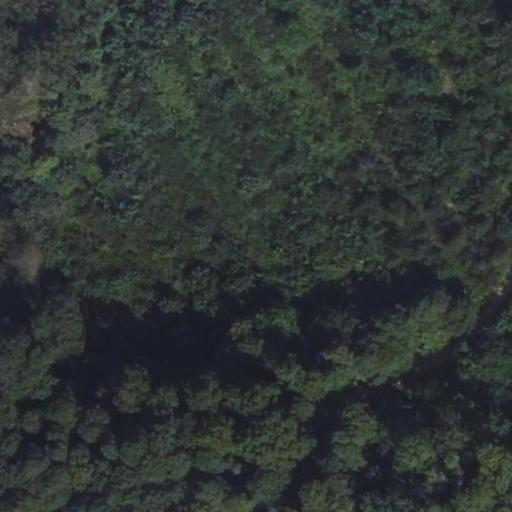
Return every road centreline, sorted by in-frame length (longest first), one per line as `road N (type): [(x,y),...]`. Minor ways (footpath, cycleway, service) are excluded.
road 1 (track): [(511,292),(458,348),(396,375),(366,399)]
road 2 (track): [(283,511),(366,399)]
